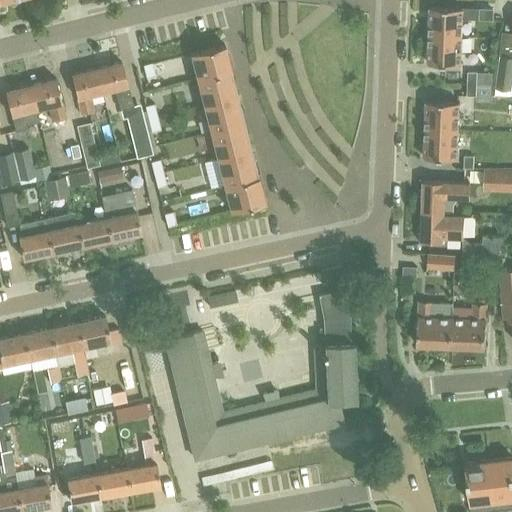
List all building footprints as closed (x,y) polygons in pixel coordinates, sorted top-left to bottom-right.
[(431,6),(430,34),(463,36),(464,8),(460,7),(431,6)] [(493,19),(493,9),(481,9),(481,18),(493,19)] [(462,64),(463,36),(430,34),(428,63),(454,63),(462,64)] [(197,79),(227,72),(227,71),(231,69),(225,44),(190,52),(197,79)] [(511,56),(500,54),(499,57),(495,94),(511,96),(511,56)] [(132,101),(128,85),(122,62),(97,68),(102,92),(115,88),(119,104),(132,101)] [(153,62),(144,65),(147,77),(156,75),(153,62)] [(90,95),(102,92),(97,68),(72,74),(81,114),(93,111),(90,95)] [(468,83),(477,83),(478,71),(468,71),(468,83)] [(197,79),(204,105),(234,97),(227,72),(197,79)] [(66,118),(62,102),(56,78),(30,84),(36,108),(49,105),(53,121),(66,118)] [(477,83),(468,83),(467,95),(477,95),(477,83)] [(39,120),(36,108),(30,84),(5,91),(15,130),(28,127),(27,123),(39,120)] [(210,131),(240,123),(234,97),(204,105),(210,131)] [(426,128),(459,130),(460,101),(427,100),(426,128)] [(149,118),(158,116),(155,103),(146,105),(149,118)] [(141,107),(126,111),(132,138),(148,134),(141,107)] [(158,116),(149,118),(152,131),(161,129),(158,116)] [(86,168),(100,165),(90,121),(76,124),(86,168)] [(217,157),(247,149),(240,123),(210,131),(217,157)] [(459,130),(426,128),(425,156),(445,157),(458,158),(459,130)] [(78,144),(70,145),(73,157),(81,156),(78,144)] [(19,178),(20,178),(36,174),(29,146),(12,151),(19,178)] [(247,149),(217,157),(224,183),(254,175),(247,149)] [(0,174),(2,183),(19,178),(12,151),(0,153),(0,174)] [(474,167),(475,155),(465,155),(465,167),(474,167)] [(151,162),(155,174),(164,172),(160,159),(151,162)] [(511,191),(511,169),(484,168),(483,190),(511,191)] [(167,185),(164,172),(155,174),(158,187),(167,185)] [(47,198),(69,194),(65,174),(43,178),(47,198)] [(254,175),(224,183),(231,209),(265,201),(258,175),(254,176),(254,175)] [(422,210),(444,211),(454,211),(454,203),(458,199),(458,197),(471,198),(472,181),(445,180),(445,181),(424,180),(422,210)] [(107,216),(111,238),(113,244),(129,240),(128,234),(141,232),(137,210),(132,189),(102,195),(107,216)] [(20,223),(13,190),(0,193),(7,226),(19,224),(19,223),(20,223)] [(444,213),(444,211),(422,210),(421,240),(443,241),(443,237),(464,238),(465,213),(444,213)] [(82,244),(77,223),(75,211),(45,218),(53,251),(82,244)] [(174,211),(165,213),(168,226),(177,224),(174,211)] [(82,244),(111,238),(107,216),(77,223),(82,244)] [(53,251),(45,218),(20,223),(19,223),(19,224),(21,235),(18,235),(23,257),(53,251)] [(463,241),(463,254),(499,254),(503,236),(483,236),(483,241),(463,241)] [(454,268),(454,254),(430,253),(430,267),(454,268)] [(486,257),(487,276),(500,276),(499,257),(486,257)] [(342,264),(320,268),(323,284),(345,279),(342,264)] [(418,266),(404,266),(403,275),(417,276),(418,266)] [(505,321),(511,320),(511,269),(500,271),(505,321)] [(352,341),(351,315),(345,288),(319,293),(323,317),(324,344),(314,344),(316,389),(221,412),(201,329),(165,338),(194,457),(344,421),(339,400),(356,399),(354,341),(352,341)] [(237,300),(234,289),(207,295),(209,306),(237,300)] [(453,305),(454,305),(453,302),(418,301),(417,317),(419,317),(419,320),(415,320),(415,328),(418,328),(418,344),(452,345),(453,305)] [(453,305),(452,345),(486,347),(486,331),(490,331),(490,323),(487,323),(487,319),(488,319),(488,303),(472,302),(472,306),(454,305),(453,305)] [(77,322),(83,346),(110,340),(111,345),(121,343),(118,328),(108,330),(105,316),(77,322)] [(55,352),(83,346),(77,322),(50,327),(55,352)] [(28,358),(55,352),(50,327),(23,333),(28,358)] [(1,364),(28,358),(23,333),(0,337),(0,368),(2,369),(1,364)] [(77,376),(79,376),(89,373),(86,359),(74,361),(77,376)] [(59,365),(58,365),(47,367),(50,382),(62,380),(59,365)] [(146,417),(144,403),(132,406),(135,419),(146,417)] [(0,424),(10,422),(8,412),(0,413),(0,424)] [(87,450),(94,449),(91,435),(85,436),(78,437),(80,448),(87,447),(87,450)] [(141,439),(143,451),(155,449),(152,437),(141,439)] [(96,461),(94,449),(87,450),(87,447),(80,448),(83,461),(83,463),(96,461)] [(14,463),(11,449),(0,451),(0,454),(1,462),(7,461),(8,464),(14,463)] [(278,455),(211,475),(214,486),(281,466),(278,455)] [(511,457),(490,460),(495,510),(511,507),(511,457)] [(472,511),(474,511),(495,510),(490,460),(466,463),(472,511)] [(19,487),(14,463),(8,464),(7,461),(1,462),(3,471),(0,471),(0,511),(6,511),(22,509),(18,487),(19,487)] [(150,463),(145,464),(126,468),(130,490),(160,484),(156,462),(150,463)] [(101,495),(130,490),(126,468),(98,473),(97,473),(101,495)] [(18,487),(22,509),(52,504),(46,473),(34,475),(36,484),(19,487),(18,487)] [(97,473),(66,479),(71,501),(101,495),(97,473)]
